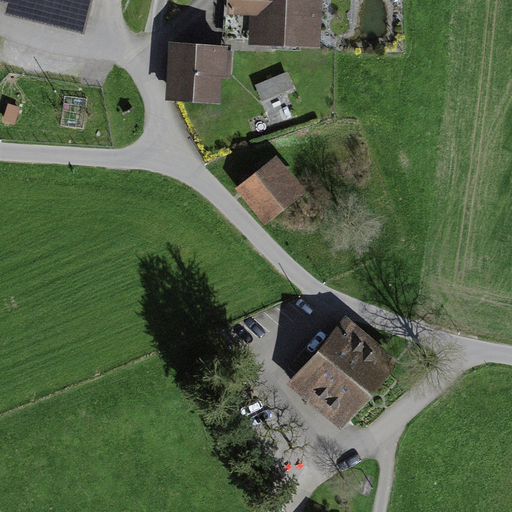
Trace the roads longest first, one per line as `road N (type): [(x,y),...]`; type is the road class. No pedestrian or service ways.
road 1 (track): [(193,161),(245,229),(331,301),(511,358)]
road 2 (unclassified): [(0,152),(193,161)]
road 3 (track): [(193,161),(104,17),(106,0)]
